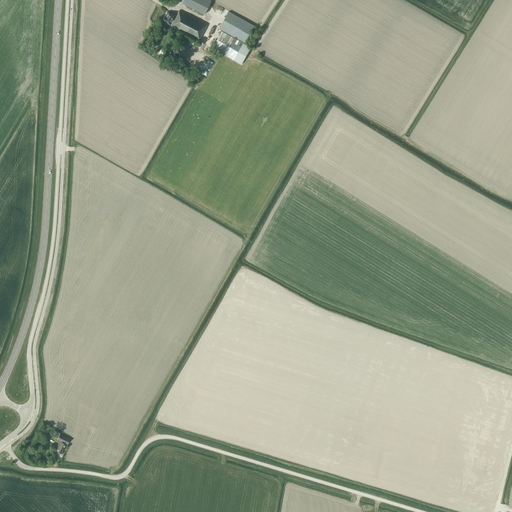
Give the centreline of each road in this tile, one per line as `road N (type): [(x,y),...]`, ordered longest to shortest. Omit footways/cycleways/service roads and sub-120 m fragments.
road 1 (unclassified): [(420,511),(171,437),(146,443),(116,477),(27,468),(2,442)]
road 2 (unclassified): [(29,414),(28,351),(52,244),(67,0)]
road 3 (primary): [(0,387),(42,252),(58,0)]
